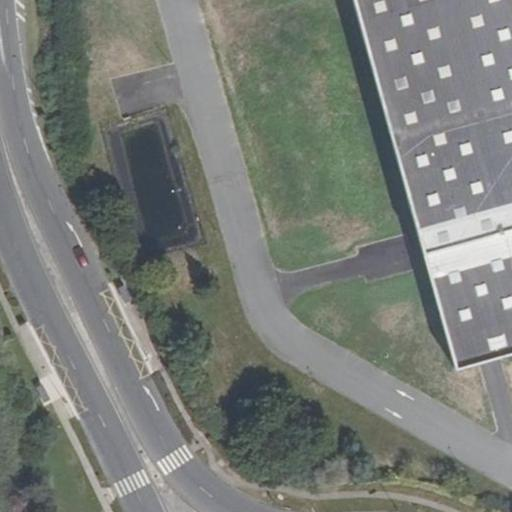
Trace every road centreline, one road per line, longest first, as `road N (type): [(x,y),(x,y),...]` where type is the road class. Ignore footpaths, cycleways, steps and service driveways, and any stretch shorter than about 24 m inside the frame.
road 1 (secondary): [(239,511),(212,498),(160,438),(89,291),(26,146),(7,0)]
road 2 (secondary): [(0,201),(146,511)]
